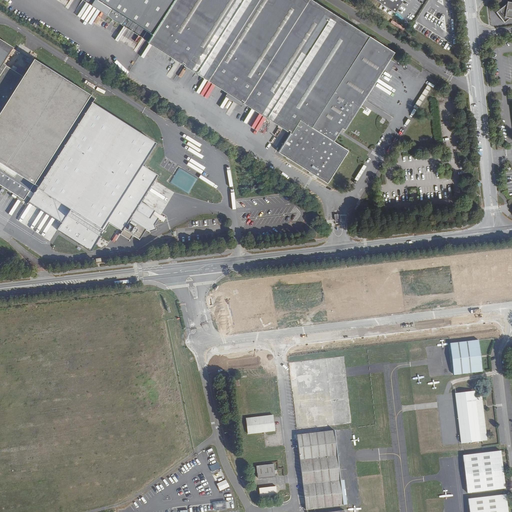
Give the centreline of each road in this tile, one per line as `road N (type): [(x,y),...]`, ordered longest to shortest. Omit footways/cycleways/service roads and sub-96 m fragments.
road 1 (unclassified): [(209,340),(511,308)]
road 2 (unclassified): [(474,34),(494,228)]
road 3 (secondary): [(177,265),(0,286)]
road 4 (secondary): [(0,293),(175,275)]
road 5 (secondary): [(336,254),(495,235)]
road 6 (secondary): [(494,228),(341,246)]
road 7 (unknown): [(455,180),(402,187),(388,176),(401,164),(453,162)]
